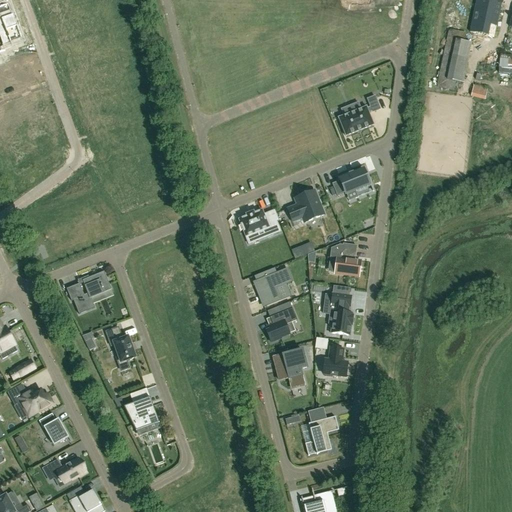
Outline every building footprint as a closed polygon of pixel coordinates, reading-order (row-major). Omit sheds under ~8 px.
[(476,0),(470,32),(494,38),(501,0),(476,0)] [(0,21),(12,17),(8,5),(0,8),(0,21)] [(12,17),(0,21),(0,34),(17,28),(13,16),(12,17)] [(17,28),(0,34),(0,50),(1,52),(11,48),(10,44),(22,40),(17,28)] [(472,43),(456,40),(448,80),(464,84),(472,43)] [(245,52),(234,55),(241,84),(253,81),(245,52)] [(511,60),(502,60),(502,73),(511,72),(511,60)] [(1,74),(6,88),(13,85),(17,94),(29,90),(38,86),(33,73),(29,75),(28,72),(25,65),(1,74)] [(485,100),(487,88),(474,85),(471,97),(485,100)] [(366,107),(339,118),(346,136),(373,125),(368,113),(372,111),(373,113),(380,110),(375,97),(367,100),(370,107),(367,109),(366,107)] [(341,183),(333,187),(337,196),(345,193),(346,194),(355,191),(355,193),(356,192),(371,187),(367,176),(365,177),(362,170),(352,174),(340,179),(340,181),(341,183)] [(302,218),(304,222),(324,214),(314,190),(294,198),(296,204),(287,208),(292,221),(302,218)] [(247,217),(239,220),(245,236),(246,237),(264,230),(267,237),(280,232),(276,222),(276,221),(267,224),(263,215),(262,211),(254,214),(253,212),(246,215),(247,217)] [(337,258),(335,273),(335,274),(359,277),(361,261),(353,260),(354,256),(355,256),(357,246),(343,245),(343,246),(340,245),(331,249),(331,254),(338,255),(338,258),(337,258)] [(256,282),(254,283),(263,307),(280,300),(275,288),(292,282),(287,270),(277,274),(275,268),(262,274),(264,279),(256,282)] [(83,281),(84,283),(88,294),(84,296),(80,284),(67,289),(71,302),(73,301),(79,315),(95,308),(91,298),(111,290),(104,272),(83,281)] [(330,316),(329,324),(332,325),(331,334),(350,336),(351,326),(352,326),(354,315),(352,315),(353,314),(348,313),(349,307),(350,307),(352,297),(349,296),(342,295),(343,288),(334,286),(333,294),(332,294),(332,296),(330,305),(338,306),(337,315),(330,315),(330,316)] [(270,330),(266,331),(271,343),(281,339),(281,338),(289,335),(289,334),(286,325),(292,323),(297,321),(290,302),(276,308),(279,314),(270,318),(273,325),(269,327),(270,330)] [(0,353),(15,345),(6,328),(3,329),(0,323),(0,353)] [(127,361),(136,358),(133,351),(131,344),(128,337),(122,339),(118,328),(106,332),(111,347),(114,346),(118,357),(116,358),(119,366),(128,363),(127,361)] [(317,339),(316,348),(326,349),(327,340),(317,339)] [(91,340),(85,343),(89,351),(95,348),(91,340)] [(325,360),(323,374),(325,375),(325,377),(332,378),(332,376),(346,377),(348,363),(342,362),(343,350),(330,348),(329,361),(325,360)] [(279,372),(277,372),(279,381),(289,379),(292,389),(305,386),(300,370),(307,368),(302,350),(273,358),(275,366),(277,365),(279,372)] [(17,369),(21,377),(35,369),(31,361),(17,369)] [(8,393),(15,406),(15,407),(21,403),(29,417),(40,411),(41,412),(50,407),(50,405),(52,404),(47,394),(43,396),(41,391),(34,395),(32,392),(27,394),(22,385),(8,393)] [(155,404),(163,402),(160,387),(151,388),(155,404)] [(121,398),(114,401),(118,408),(123,406),(121,398)] [(125,409),(136,432),(159,424),(153,406),(150,398),(124,407),(125,409)] [(58,443),(58,444),(69,438),(61,424),(57,417),(55,418),(52,414),(39,422),(43,429),(44,429),(45,430),(51,441),(55,438),(58,443)] [(327,433),(339,430),(335,417),(309,424),(313,442),(305,444),(308,456),(317,454),(317,455),(318,455),(318,454),(332,450),(327,433)] [(60,475),(65,485),(86,473),(78,459),(61,468),(58,462),(58,461),(43,469),(50,481),(60,475)] [(345,495),(344,488),(337,490),(338,497),(345,495)] [(104,511),(105,511),(93,491),(86,494),(85,493),(69,502),(74,511),(104,511)] [(304,506),(303,506),(304,511),(336,511),(332,492),(313,496),(315,503),(310,505),(310,504),(309,505),(304,506)] [(13,508),(6,495),(1,498),(0,496),(0,495),(0,511),(30,511),(31,511),(28,505),(23,508),(21,504),(13,508)]
